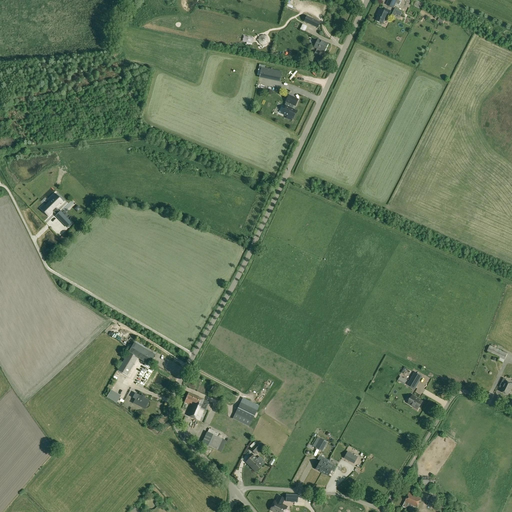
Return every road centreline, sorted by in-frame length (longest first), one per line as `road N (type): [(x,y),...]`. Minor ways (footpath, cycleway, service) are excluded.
road 1 (tertiary): [(235,492),(181,436),(171,416),(173,394),(366,0)]
road 2 (unclassified): [(235,492),(327,493),(372,507),(400,479),(455,392),(511,414)]
